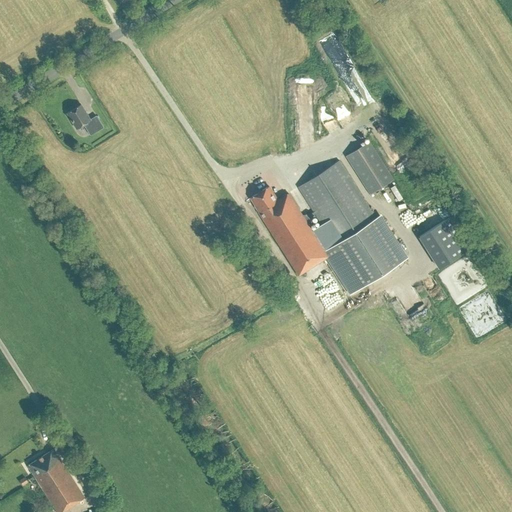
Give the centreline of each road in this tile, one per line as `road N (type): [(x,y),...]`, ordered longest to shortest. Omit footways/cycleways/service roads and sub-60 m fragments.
road 1 (track): [(215,169),(443,511)]
road 2 (track): [(340,0),(511,265)]
road 3 (tertiary): [(0,108),(176,0)]
road 4 (track): [(124,31),(215,169),(242,171)]
